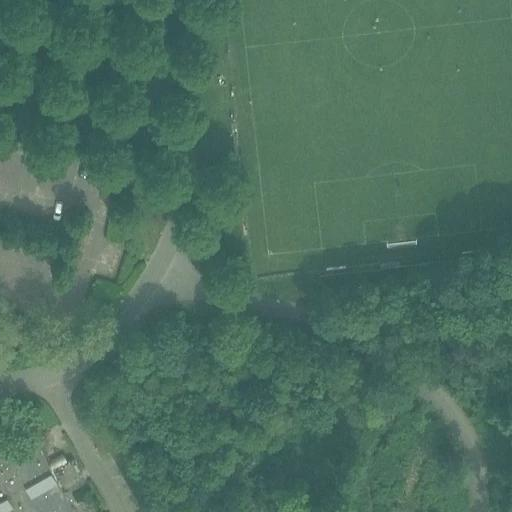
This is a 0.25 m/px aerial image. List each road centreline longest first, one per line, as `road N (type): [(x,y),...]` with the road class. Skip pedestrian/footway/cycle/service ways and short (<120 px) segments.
road 1 (residential): [(153,280),(327,324),(405,367),(443,405),(475,462),(483,511)]
road 2 (unclassified): [(153,280),(191,208),(195,173),(184,137),(100,0)]
road 3 (unclassified): [(0,380),(73,358),(153,280)]
